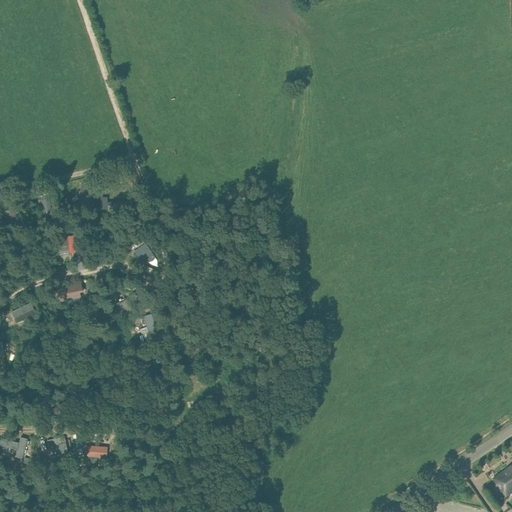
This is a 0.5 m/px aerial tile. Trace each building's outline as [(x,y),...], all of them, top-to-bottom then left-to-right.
[(83,182),(83,205),(92,205),(92,182),(83,182)] [(11,218),(6,219),(7,226),(13,224),(14,227),(19,226),(15,209),(9,210),(11,218)] [(57,242),(58,252),(69,251),(70,255),(76,254),(75,237),(68,238),(69,241),(57,242)] [(134,241),(129,244),(132,249),(137,246),(134,241)] [(149,262),(155,258),(154,257),(154,258),(152,255),(145,244),(138,249),(139,251),(136,253),(144,264),(149,261),(149,262)] [(80,293),(83,292),(81,283),(57,289),(60,302),(81,298),(80,293)] [(129,286),(123,289),(126,295),(132,291),(129,286)] [(126,298),(113,305),(120,318),(133,310),(126,298)] [(24,320),(35,314),(30,303),(12,312),(15,318),(22,315),(24,320)] [(151,336),(165,332),(159,312),(145,316),(151,336)] [(22,459),(28,439),(21,437),(19,443),(1,438),(0,442),(0,444),(17,450),(15,457),(22,459)] [(43,439),(45,448),(59,445),(61,457),(68,456),(65,437),(47,440),(47,439),(43,439)] [(107,458),(108,448),(88,446),(87,462),(95,463),(96,457),(107,458)] [(511,469),(510,471),(508,468),(493,478),(498,485),(500,483),(504,488),(501,490),(506,496),(511,492),(511,469)]
